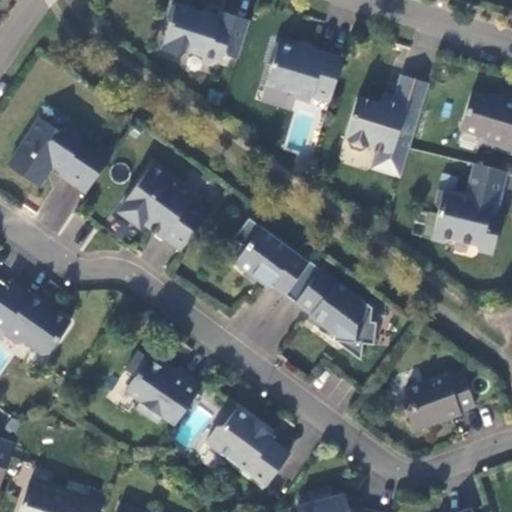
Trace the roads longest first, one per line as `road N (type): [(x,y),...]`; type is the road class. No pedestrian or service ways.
road 1 (residential): [(0,207),(375,459),(419,470),(511,439)]
road 2 (residential): [(511,49),(360,0),(40,0),(0,55)]
